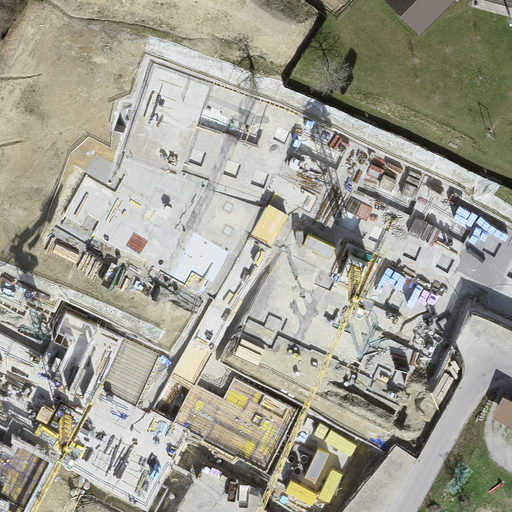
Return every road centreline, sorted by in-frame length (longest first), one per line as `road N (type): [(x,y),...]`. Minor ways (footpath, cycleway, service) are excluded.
road 1 (residential): [(487,354),(401,511)]
road 2 (residential): [(487,354),(384,312),(334,327)]
